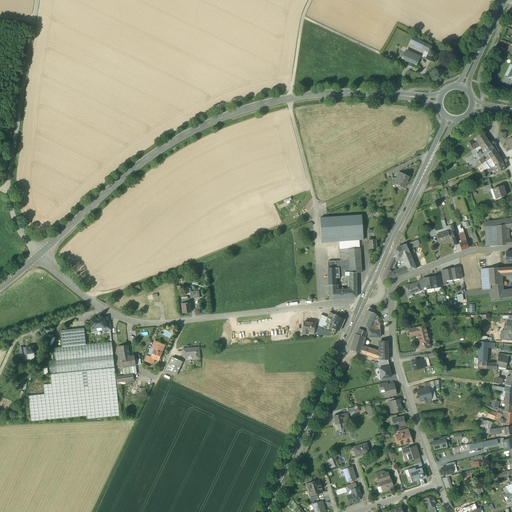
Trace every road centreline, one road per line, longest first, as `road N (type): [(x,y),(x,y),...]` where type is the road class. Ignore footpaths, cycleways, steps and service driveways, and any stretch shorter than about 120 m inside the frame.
road 1 (tertiary): [(39,254),(155,153),(219,119),(308,95),(439,101)]
road 2 (unclassified): [(39,254),(99,308),(139,323),(360,305)]
road 3 (residential): [(511,249),(468,252),(389,290),(398,369),(438,484)]
road 4 (track): [(311,0),(290,98),(316,205),(321,306)]
road 5 (track): [(37,23),(6,188),(16,228),(39,254)]
road 6 (primary): [(262,511),(360,305)]
road 7 (primary): [(374,276),(451,119)]
road 8 (track): [(94,511),(157,380)]
road 9 (track): [(303,18),(421,72),(427,61)]
